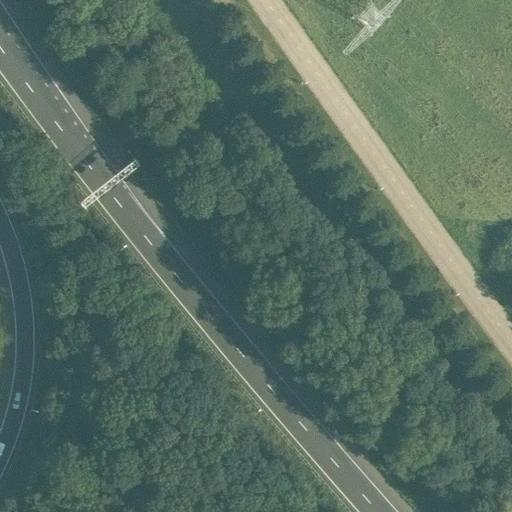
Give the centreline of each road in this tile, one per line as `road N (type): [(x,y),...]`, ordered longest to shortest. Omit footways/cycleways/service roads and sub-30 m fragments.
road 1 (motorway): [(377,511),(173,273),(0,49)]
road 2 (motorway): [(0,226),(24,318),(21,377),(0,450)]
